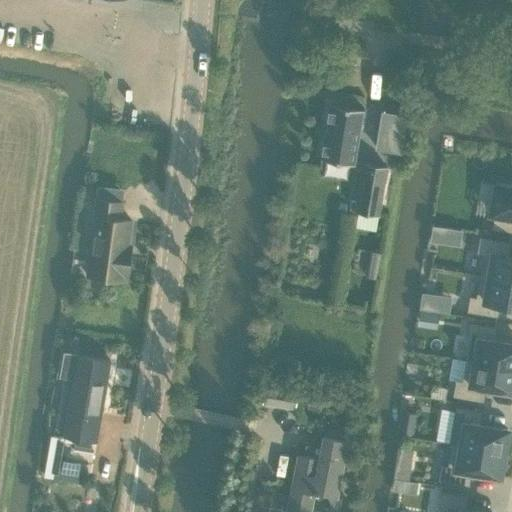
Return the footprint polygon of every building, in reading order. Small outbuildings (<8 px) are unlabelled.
[(332,105),(323,160),(357,166),(367,111),(332,105)] [(401,142),(405,115),(384,112),(380,138),(387,139),(384,153),(405,156),(407,143),(401,142)] [(356,210),(380,214),(381,215),(389,167),(364,163),(356,210)] [(511,186),(497,184),(492,213),(496,214),(494,228),(511,230),(511,186)] [(88,275),(125,280),(125,276),(128,277),(131,254),(128,253),(129,246),(132,246),(133,245),(130,245),(133,221),(121,219),(124,202),(97,198),(94,217),(96,217),(88,275)] [(434,225),(431,240),(440,242),(442,227),(434,225)] [(481,238),(479,252),(486,253),(482,275),(511,280),(511,255),(508,255),(510,243),(481,238)] [(371,252),(367,277),(377,279),(381,253),(371,252)] [(472,297),(469,311),(498,315),(500,303),(511,304),(511,280),(482,275),(478,298),(472,297)] [(423,291),(420,307),(429,309),(432,293),(423,291)] [(471,337),(468,360),(511,367),(511,342),(494,340),(496,327),(471,323),(469,337),(471,337)] [(98,439),(112,360),(66,352),(62,376),(73,378),(64,434),(67,434),(66,441),(76,442),(74,450),(95,453),(97,439),(98,439)] [(457,381),(455,395),(484,400),(486,387),(511,391),(511,367),(468,360),(464,382),(457,381)] [(299,392),(266,387),(263,404),(297,409),(299,392)] [(451,442),(451,445),(453,445),(454,444),(505,453),(506,451),(505,451),(509,429),(480,424),(482,412),(457,408),(457,410),(451,442)] [(402,411),(399,434),(413,436),(417,413),(402,411)] [(338,438),(324,435),(320,458),(299,454),(288,509),(301,511),(311,511),(315,493),(319,494),(319,493),(337,496),(351,428),(340,426),(338,438)] [(443,466),(441,479),(470,484),(472,472),(501,477),(505,455),(505,453),(454,444),(453,445),(450,467),(443,466)] [(49,460),(46,481),(60,483),(61,472),(63,462),(56,461),(49,460)] [(396,466),(394,477),(396,478),(409,479),(411,468),(397,466),(396,466)] [(443,506),(442,511),(484,511),(465,509),(468,496),(443,492),(441,506),(443,506)]
